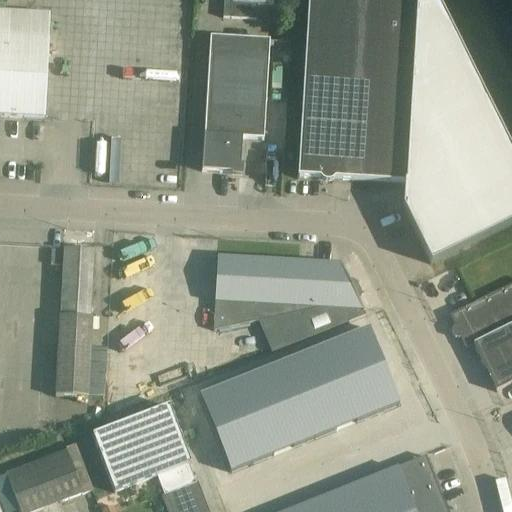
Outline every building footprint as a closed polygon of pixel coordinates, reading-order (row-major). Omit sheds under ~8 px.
[(223,20),(236,21),(256,22),(257,5),(272,6),(271,0),(233,0),(233,3),(223,3),(223,20)] [(333,182),(403,186),(402,209),(430,266),(511,226),(511,156),(434,0),(307,0),(297,181),(298,181),(298,180),(319,181),(321,183),(324,185),(328,185),(331,184),(333,182)] [(0,118),(44,121),(45,101),(48,41),(0,38),(0,118)] [(242,168),(240,168),(241,141),(263,143),(269,43),(209,39),(201,174),(231,176),(231,178),(241,179),(242,168)] [(167,261),(167,245),(148,244),(147,261),(167,261)] [(62,271),(55,399),(87,401),(104,402),(107,352),(89,351),(91,321),(89,321),(91,272),(92,252),(63,251),(62,271)] [(52,252),(51,267),(60,267),(60,253),(52,252)] [(216,280),(213,333),(229,330),(252,325),(258,324),(271,355),(365,317),(358,302),(357,300),(359,299),(359,297),(360,295),(359,293),(356,286),(354,285),(353,284),(351,283),(349,284),(340,267),(338,267),(217,260),(216,280)] [(466,351),(473,347),(501,333),(511,327),(511,286),(467,309),(449,318),(466,351)] [(145,308),(144,325),(127,325),(127,357),(143,357),(143,333),(162,333),(162,308),(145,308)] [(387,325),(373,330),(381,353),(395,347),(387,325)] [(473,347),(484,370),(511,356),(511,327),(501,333),(473,347)] [(231,472),(398,407),(369,332),(202,398),(231,472)] [(496,393),(511,384),(511,356),(484,370),(496,393)] [(162,500),(166,511),(207,511),(198,485),(196,486),(167,410),(91,438),(114,496),(157,479),(164,499),(162,500)] [(5,477),(14,501),(18,511),(40,511),(91,493),(74,448),(65,451),(66,454),(5,477)] [(291,511),(446,511),(426,458),(291,511)]
